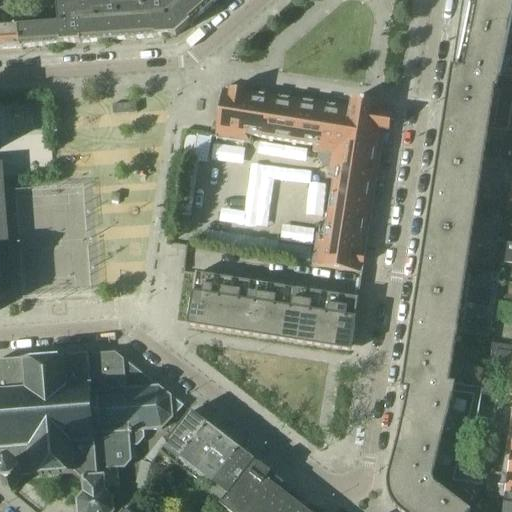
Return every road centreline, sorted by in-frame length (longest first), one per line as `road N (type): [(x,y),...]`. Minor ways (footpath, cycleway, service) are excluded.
road 1 (residential): [(438,0),(368,459),(356,483),(342,489),(325,482),(125,328),(0,335)]
road 2 (unknown): [(511,146),(447,442),(462,480),(492,498),(511,499)]
road 3 (residential): [(0,76),(184,64),(267,0)]
